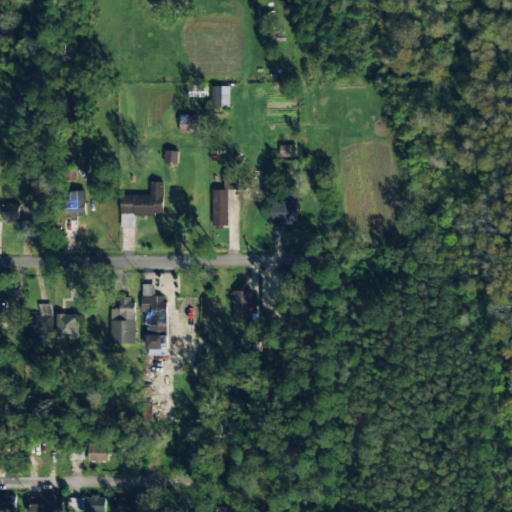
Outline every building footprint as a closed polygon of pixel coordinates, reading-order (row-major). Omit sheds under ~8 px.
[(230,87),(212,86),(211,106),(229,107),(230,87)] [(294,145),(280,145),(280,156),(294,156),(294,145)] [(178,164),(178,151),(165,151),(164,163),(178,164)] [(212,190),(213,225),(229,225),(228,189),(238,189),(238,172),(224,172),(224,190),(212,190)] [(163,182),(150,182),(149,195),(120,195),(120,227),(135,227),(135,215),(163,216),(163,182)] [(271,224),(296,225),(297,201),(272,201),(271,224)] [(2,205),(2,222),(19,221),(19,205),(2,205)] [(154,285),(142,285),(142,308),(165,308),(165,296),(154,296),(154,285)] [(251,291),(233,291),(234,322),(251,321),(251,314),(257,314),(257,300),(251,300),(251,291)] [(111,309),(109,344),(133,345),(135,298),(119,298),(119,309),(111,309)] [(52,304),(39,304),(40,316),(28,316),(29,344),(53,344),(52,304)] [(78,315),(56,314),(56,337),(77,338),(78,315)] [(147,356),(166,356),(167,318),(154,317),(154,336),(147,335),(147,356)] [(87,461),(107,462),(108,442),(88,441),(87,461)] [(0,511),(15,511),(15,496),(0,496),(0,511)] [(63,496),(48,496),(48,505),(30,504),(30,511),(50,511),(62,511),(63,496)] [(106,510),(105,497),(67,498),(67,511),(106,510)] [(134,511),(135,499),(113,498),(112,511),(134,511)]
